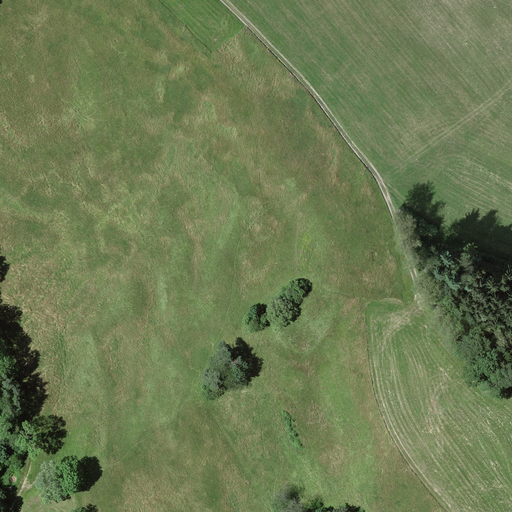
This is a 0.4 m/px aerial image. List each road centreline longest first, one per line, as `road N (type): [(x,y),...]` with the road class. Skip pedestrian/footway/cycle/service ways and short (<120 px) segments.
road 1 (track): [(449,511),(409,463),(376,394),(369,316),(421,307),(380,182),(454,242),(511,263)]
road 2 (track): [(223,0),(324,106),(380,182)]
road 3 (track): [(7,511),(31,451),(27,415),(0,344)]
